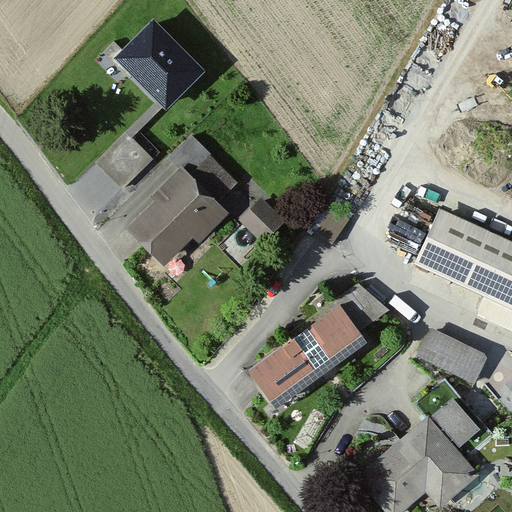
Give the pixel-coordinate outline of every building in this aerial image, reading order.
[(72,57),(135,124),(184,79),(120,12),(72,57)] [(183,158),(125,228),(165,263),(191,234),(202,244),(233,208),(220,197),(239,176),(208,149),(193,167),(183,158)] [(84,172),(108,194),(125,177),(101,154),(84,172)] [(282,224),(259,203),(240,224),(263,245),(282,224)] [(511,313),(511,237),(435,206),(413,261),(483,290),(474,310),(508,324),(511,313)] [(269,416),(381,317),(335,298),(239,382),(269,416)] [(416,352),(471,379),(484,352),(430,325),(416,352)] [(355,467),(392,511),(398,511),(425,491),(434,502),(475,469),(426,409),(355,467)]
